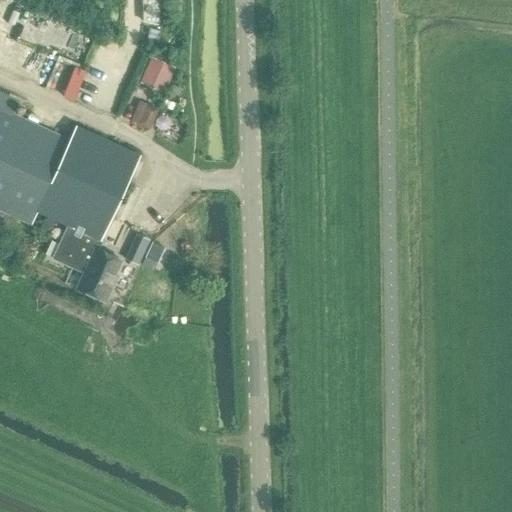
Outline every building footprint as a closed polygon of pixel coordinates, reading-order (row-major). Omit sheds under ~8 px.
[(157,0),(142,0),(144,23),(158,22),(157,0)] [(159,42),(161,32),(149,30),(147,40),(159,42)] [(148,49),(127,67),(142,85),(164,67),(148,49)] [(71,74),(62,97),(71,100),(80,78),(71,74)] [(130,122),(149,130),(157,110),(138,102),(130,122)] [(0,111),(0,212),(28,226),(36,211),(65,225),(49,258),(82,273),(74,292),(103,304),(110,288),(109,287),(119,264),(93,252),(97,244),(99,242),(136,159),(73,129),(66,143),(9,116),(0,111)] [(49,218),(38,222),(41,229),(52,225),(49,218)] [(143,250),(147,240),(135,234),(130,245),(143,250)]
